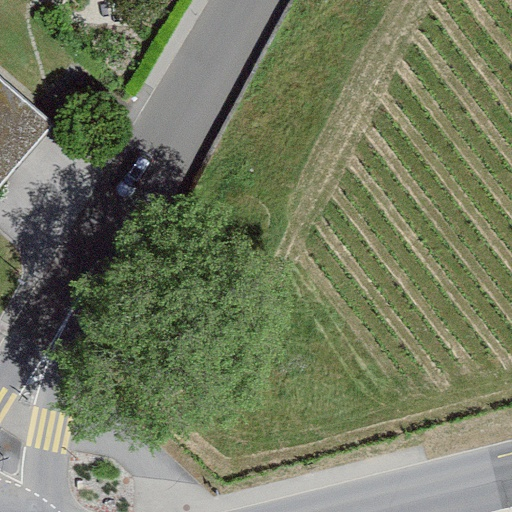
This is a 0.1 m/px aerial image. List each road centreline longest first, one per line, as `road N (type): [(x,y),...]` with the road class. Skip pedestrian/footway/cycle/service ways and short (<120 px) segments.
road 1 (secondary): [(244,0),(82,276)]
road 2 (secondary): [(26,511),(82,276)]
road 3 (secondary): [(82,276),(0,401)]
road 4 (secondary): [(382,511),(511,479)]
